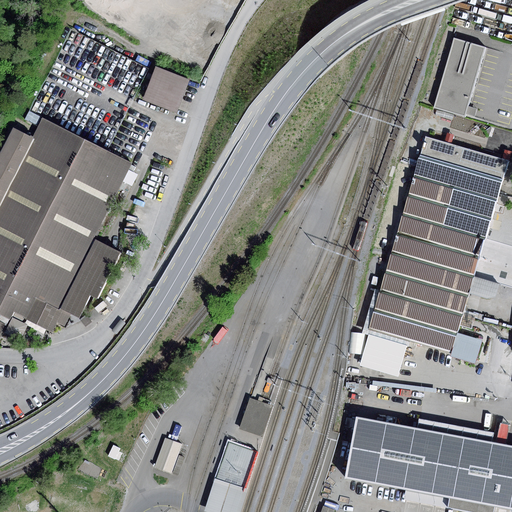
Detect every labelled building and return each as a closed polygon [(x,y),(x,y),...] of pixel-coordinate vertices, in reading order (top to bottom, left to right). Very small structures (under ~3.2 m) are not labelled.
[(136,94),(150,65),(74,28),(60,57),(136,94)] [(453,39),(434,108),(465,116),(484,48),(453,39)] [(189,80),(156,67),(143,100),(176,113),(189,80)] [(34,139),(14,129),(0,157),(0,334),(1,334),(6,324),(0,321),(0,315),(12,321),(15,314),(54,333),(58,325),(66,329),(72,316),(79,319),(90,297),(97,300),(120,253),(92,239),(130,164),(43,121),(34,139)] [(509,161),(427,137),(415,175),(457,188),(446,224),(486,236),(509,161)] [(415,175),(392,251),(474,276),(486,236),(446,224),(457,188),(415,175)] [(487,239),(484,248),(502,253),(505,245),(487,239)] [(464,315),(474,276),(392,251),(381,292),(464,315)] [(477,278),(472,294),(489,299),(496,296),(500,284),(477,278)] [(464,315),(381,292),(370,329),(453,352),(458,333),(464,315)] [(103,301),(94,308),(98,313),(107,306),(103,301)] [(88,316),(80,321),(84,327),(92,322),(88,316)] [(453,352),(452,356),(476,363),(483,341),(458,333),(453,352)] [(363,373),(366,352),(352,350),(349,371),(363,373)] [(250,399),(240,428),(262,436),(272,406),(250,399)] [(420,419),(418,431),(492,445),(494,432),(420,419)] [(418,431),(357,420),(347,480),(406,490),(450,498),(449,508),(470,511),(494,511),(496,507),(511,509),(511,447),(492,445),(418,431)] [(182,444),(165,438),(154,468),(171,474),(182,444)] [(252,451),(230,443),(218,479),(241,487),(252,451)] [(185,458),(179,456),(173,474),(178,476),(185,458)] [(241,511),(249,490),(215,480),(204,511),(241,511)] [(404,500),(449,508),(450,498),(406,490),(404,500)]
